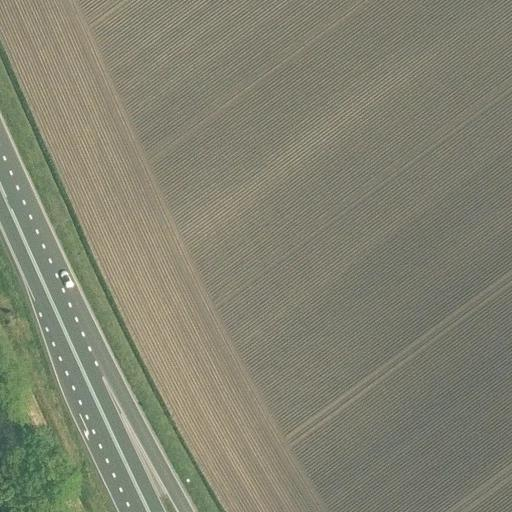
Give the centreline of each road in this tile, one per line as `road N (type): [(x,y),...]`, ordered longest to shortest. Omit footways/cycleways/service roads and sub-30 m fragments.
road 1 (trunk): [(86,382),(0,187)]
road 2 (trunk): [(181,511),(86,382)]
road 3 (trunk): [(142,511),(86,382)]
